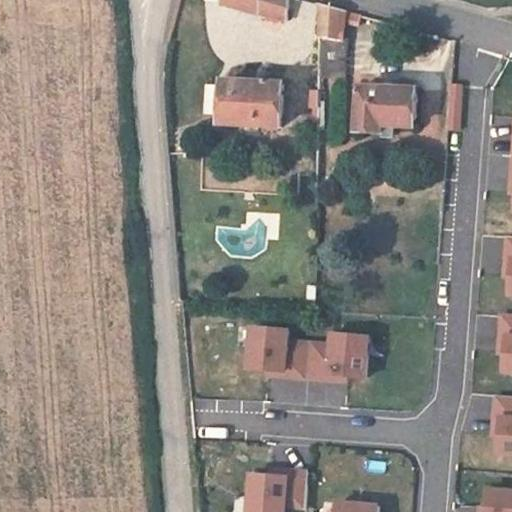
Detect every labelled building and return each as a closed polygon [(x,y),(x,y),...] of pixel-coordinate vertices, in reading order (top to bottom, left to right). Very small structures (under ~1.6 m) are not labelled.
[(237,8),(237,0),(222,0),(223,4),(237,8)] [(261,14),(261,0),(237,0),(237,8),(261,14)] [(288,22),(290,0),(261,0),(261,14),(268,16),(267,19),(280,23),(281,20),(288,22)] [(347,12),(321,5),(320,38),(342,41),(345,24),(360,26),(362,16),(347,12)] [(346,42),(320,38),(320,79),(346,79),(346,42)] [(283,128),(285,86),(227,82),(224,125),(283,128)] [(463,85),(452,84),(449,130),(460,130),(463,85)] [(384,127),(416,128),(418,90),(362,88),(359,133),(383,135),(384,127)] [(511,316),(502,316),(501,340),(506,340),(504,373),(511,373),(511,316)] [(289,331),(253,329),(250,370),(268,372),(285,373),(285,378),(308,379),(310,344),(289,342),(289,331)] [(333,345),(310,344),(308,379),(331,381),(332,376),(348,377),(367,378),(370,336),(333,334),(333,345)] [(511,397),(493,397),(491,421),(496,421),(494,454),(511,454),(511,397)] [(306,508),(309,471),(285,469),(285,473),(252,471),(248,511),(284,511),(285,506),(306,508)] [(511,511),(511,492),(489,491),(487,509),(487,511),(511,511)]
